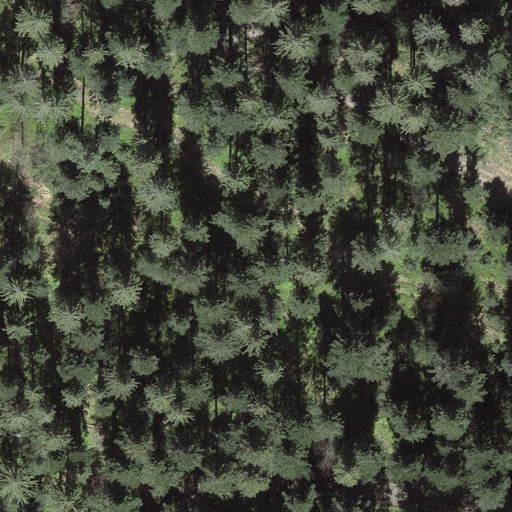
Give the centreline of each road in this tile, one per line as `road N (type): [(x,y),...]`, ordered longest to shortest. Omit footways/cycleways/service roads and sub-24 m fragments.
road 1 (track): [(511,490),(267,468),(169,487),(122,511)]
road 2 (track): [(195,0),(511,192)]
